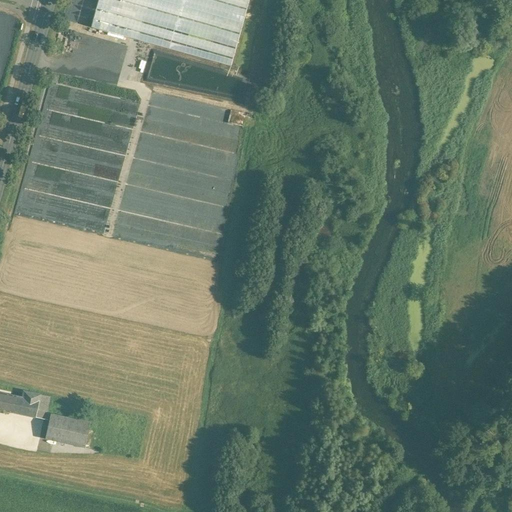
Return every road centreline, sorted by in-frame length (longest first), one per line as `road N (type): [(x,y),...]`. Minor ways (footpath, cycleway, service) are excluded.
road 1 (track): [(30,61),(241,109)]
road 2 (primary): [(0,175),(47,2)]
road 3 (track): [(0,474),(164,511)]
